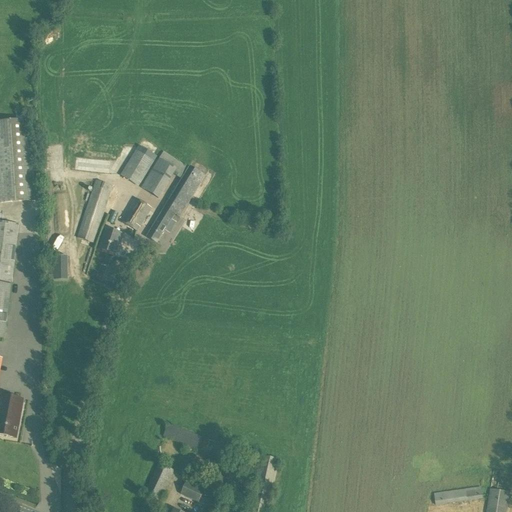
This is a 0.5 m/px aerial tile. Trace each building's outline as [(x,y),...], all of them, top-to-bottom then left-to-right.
[(31,120),(0,122),(0,203),(36,201),(31,120)] [(133,141),(119,173),(139,182),(153,150),(133,141)] [(166,180),(174,164),(154,154),(138,187),(156,196),(159,188),(165,191),(170,181),(166,180)] [(105,170),(105,160),(94,160),(94,170),(105,170)] [(140,199),(129,219),(138,224),(149,204),(140,199)] [(64,204),(52,204),(53,224),(64,224),(64,204)] [(178,225),(188,230),(197,213),(187,208),(178,225)] [(165,209),(164,209),(147,237),(157,244),(175,215),(165,209)] [(0,221),(0,280),(12,282),(19,224),(0,221)] [(107,229),(100,249),(116,255),(123,234),(107,229)] [(58,237),(48,237),(48,248),(58,249),(58,237)] [(64,272),(65,253),(51,252),(50,272),(64,272)] [(0,283),(0,337),(5,339),(12,285),(0,283)] [(1,396),(0,400),(0,435),(16,439),(24,400),(1,396)] [(169,423),(163,437),(197,451),(203,437),(169,423)] [(261,456),(248,511),(268,511),(279,460),(261,456)] [(158,463),(144,495),(160,502),(174,471),(158,463)] [(188,477),(180,494),(199,503),(206,485),(188,477)] [(480,487),(431,494),(432,506),(482,499),(480,487)] [(490,489),(486,511),(506,511),(510,492),(490,489)] [(213,501),(207,511),(219,511),(223,505),(213,501)]
